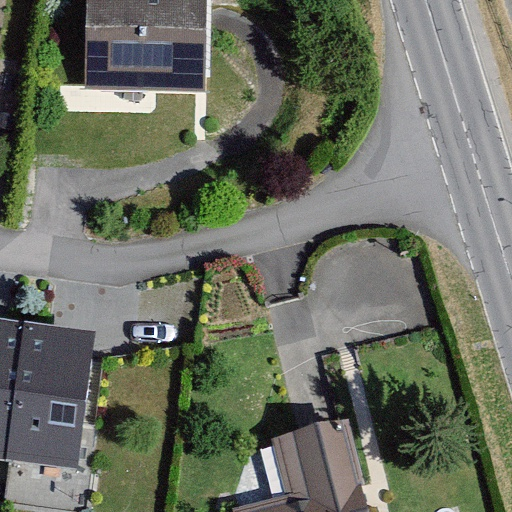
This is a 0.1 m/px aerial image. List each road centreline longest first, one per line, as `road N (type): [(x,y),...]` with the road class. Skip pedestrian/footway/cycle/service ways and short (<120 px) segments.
road 1 (residential): [(0,248),(114,264),(227,245),(465,131)]
road 2 (tertiary): [(511,283),(465,131)]
road 3 (tertiary): [(465,131),(423,0)]
